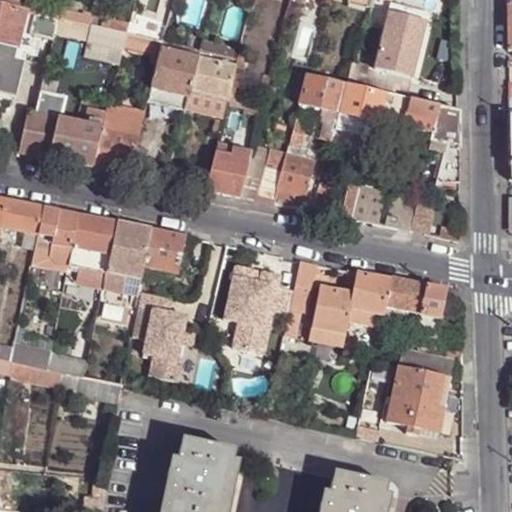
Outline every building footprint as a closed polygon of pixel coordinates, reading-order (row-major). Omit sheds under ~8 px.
[(22,0),(23,0),(20,11),(26,13),(27,13),(27,15),(8,84),(0,81),(0,97),(14,101),(31,36),(30,36),(36,15),(37,15),(55,19),(59,21),(63,9),(28,0),(22,0)] [(0,0),(0,6),(20,11),(23,0),(21,0),(0,0)] [(337,21),(363,28),(367,11),(341,4),(337,21)] [(405,79),(413,12),(390,6),(368,93),(382,96),(401,100),(405,79)] [(27,15),(0,7),(0,81),(8,84),(27,15)] [(429,16),(413,12),(405,79),(401,100),(407,103),(429,16)] [(66,13),(65,22),(75,24),(91,28),(93,19),(66,13)] [(37,15),(36,15),(30,36),(31,36),(54,42),(55,40),(57,31),(59,21),(55,19),(37,15)] [(91,28),(126,36),(128,28),(93,19),(91,28)] [(59,21),(57,31),(88,39),(91,28),(75,24),(65,22),(59,21)] [(317,29),(299,24),(290,58),(308,64),(317,29)] [(84,58),(118,66),(123,47),(125,42),(126,36),(91,28),(88,39),(84,58)] [(155,43),(162,45),(165,34),(158,32),(155,43)] [(133,52),(159,58),(160,52),(162,45),(155,43),(132,38),(131,44),(134,45),(133,52)] [(202,42),(199,53),(237,62),(238,57),(240,50),(202,42)] [(321,52),(316,51),(312,70),(318,72),(322,53),(321,52)] [(150,90),(187,99),(188,94),(197,61),(160,52),(159,58),(156,67),(151,89),(150,90)] [(238,57),(237,62),(236,68),(244,70),(245,70),(248,59),(238,57)] [(202,98),(227,104),(229,95),(235,69),(197,61),(188,94),(202,98)] [(235,69),(229,95),(239,97),(244,70),(236,68),(235,69)] [(47,70),(45,75),(59,78),(60,73),(47,70)] [(45,75),(40,93),(55,98),(59,78),(45,75)] [(322,111),(339,115),(346,88),(308,79),(300,106),(322,111)] [(346,117),(376,123),(382,96),(368,93),(346,88),(339,115),(346,117)] [(147,103),(183,112),(184,108),(187,99),(150,90),(147,103)] [(40,93),(34,116),(58,121),(65,100),(55,98),(40,93)] [(187,99),(184,108),(196,110),(196,113),(199,114),(202,98),(188,94),(187,99)] [(227,104),(226,105),(261,113),(264,102),(239,97),(229,95),(227,104)] [(403,129),(430,136),(436,109),(407,103),(401,100),(382,96),(376,123),(394,127),(403,129)] [(199,114),(222,120),(226,105),(227,104),(202,98),(199,114)] [(101,132),(136,140),(141,125),(144,114),(107,108),(106,114),(103,123),(102,130),(101,132)] [(183,112),(181,119),(194,121),(196,113),(196,110),(184,108),(183,112)] [(82,126),(102,130),(103,123),(106,114),(86,109),(82,126)] [(458,150),(458,114),(436,109),(430,136),(429,144),(445,148),(458,150)] [(322,126),(335,129),(336,126),(339,115),(322,111),(318,125),(322,126)] [(292,133),(304,136),(309,117),(298,114),(292,133)] [(339,115),(336,126),(344,128),(346,117),(339,115)] [(19,154),(48,160),(58,121),(34,116),(32,123),(28,122),(19,154)] [(343,131),(372,139),(376,123),(346,117),(344,128),(343,131)] [(48,160),(91,169),(101,132),(102,130),(82,126),(58,121),(48,160)] [(211,134),(219,136),(222,124),(214,122),(211,134)] [(372,139),(372,141),(389,145),(394,127),(376,123),(372,139)] [(318,139),(332,142),(335,129),(322,126),(318,139)] [(399,147),(403,129),(394,127),(389,145),(399,147)] [(91,169),(127,176),(134,149),(136,140),(101,132),(91,169)] [(300,151),(304,136),(292,133),(287,151),(296,153),(297,150),(300,151)] [(254,143),(249,164),(259,167),(264,145),(254,143)] [(429,144),(428,151),(432,152),(432,150),(444,153),(445,148),(429,144)] [(127,176),(140,180),(147,152),(134,149),(127,176)] [(287,151),(286,157),(304,162),(306,153),(300,151),(297,150),(296,153),(287,151)] [(215,151),(212,162),(245,170),(247,163),(248,159),(215,151)] [(282,172),(276,191),(292,196),(306,198),(314,164),(304,162),(286,157),(282,172)] [(205,192),(238,199),(240,192),(245,170),(212,162),(205,192)] [(249,164),(247,163),(245,170),(240,192),(257,197),(265,168),(259,167),(249,164)] [(164,184),(178,187),(182,171),(169,167),(164,184)] [(255,203),(272,206),(276,191),(282,172),(265,168),(257,197),(255,203)] [(312,214),(326,217),(328,206),(332,189),(320,185),(316,198),(312,214)] [(347,196),(357,197),(359,189),(349,186),(347,196)] [(357,197),(355,205),(365,208),(380,212),(385,196),(359,189),(357,197)] [(272,206),(279,208),(280,201),(290,202),(292,196),(276,191),(272,206)] [(403,206),(415,208),(416,203),(418,194),(404,192),(403,200),(403,206)] [(344,205),(355,207),(355,205),(357,197),(347,196),(344,205)] [(306,213),(312,214),(316,198),(310,197),(306,213)] [(42,210),(5,203),(0,225),(0,229),(6,230),(36,237),(42,210)] [(385,229),(410,234),(415,208),(403,206),(391,203),(385,229)] [(410,234),(426,238),(432,207),(416,203),(415,208),(410,234)] [(343,221),(351,222),(355,207),(344,205),(343,212),(344,212),(343,221)] [(351,222),(376,228),(380,212),(365,208),(355,205),(355,207),(351,222)] [(326,217),(333,219),(335,208),(328,206),(326,217)] [(79,218),(42,210),(36,237),(51,240),(48,255),(56,264),(69,267),(79,218)] [(116,225),(79,218),(69,267),(105,275),(116,225)] [(145,270),(152,233),(116,225),(105,275),(107,275),(103,293),(123,296),(127,279),(141,282),(144,270),(145,270)] [(459,244),(458,229),(444,229),(444,241),(459,244)] [(185,239),(152,233),(145,270),(178,277),(186,240),(185,239)] [(197,242),(194,241),(187,273),(202,276),(208,244),(197,242)] [(315,267),(297,263),(292,290),(305,292),(310,293),(315,267)] [(105,275),(69,267),(66,283),(102,290),(105,275)] [(293,281),(234,269),(227,302),(228,303),(224,322),(237,325),(231,351),(261,357),(271,314),(285,317),(293,281)] [(388,282),(354,275),(350,296),(347,311),(348,311),(381,318),(382,309),(388,282)] [(424,289),(388,282),(382,309),(409,314),(418,316),(424,289)] [(439,292),(424,289),(418,316),(415,329),(414,333),(434,337),(443,294),(439,292)] [(305,292),(292,290),(290,301),(302,304),(305,292)] [(345,322),(348,311),(347,311),(350,296),(317,290),(308,331),(342,338),(345,322)] [(171,302),(141,295),(132,341),(146,344),(144,357),(154,360),(149,380),(177,385),(181,364),(177,363),(180,346),(192,348),(196,332),(184,330),(185,320),(168,316),(171,302)] [(302,304),(290,301),(283,339),(294,341),(302,304)] [(409,314),(382,309),(381,318),(379,326),(405,331),(406,327),(409,314)] [(379,326),(381,318),(348,311),(345,322),(378,329),(379,326)] [(415,329),(418,316),(409,314),(406,327),(415,329)] [(339,350),(342,338),(308,331),(306,343),(339,350)] [(0,362),(11,364),(14,351),(0,347),(0,362)] [(51,356),(14,348),(14,351),(11,364),(13,365),(48,373),(51,358),(51,356)] [(402,350),(397,369),(442,378),(449,380),(453,361),(402,350)] [(87,366),(51,358),(48,373),(62,376),(82,380),(84,380),(87,366)] [(0,362),(0,378),(11,380),(13,365),(11,364),(0,362)] [(62,376),(48,373),(13,365),(11,380),(11,383),(60,393),(61,386),(62,376)] [(442,378),(397,369),(386,422),(386,425),(391,426),(437,436),(443,412),(435,410),(442,378)] [(80,391),(82,380),(62,376),(61,386),(80,391)] [(449,380),(442,378),(435,410),(443,412),(449,380)] [(92,382),(84,380),(82,380),(80,391),(78,400),(106,406),(108,394),(90,389),(92,382)] [(123,389),(121,389),(92,382),(90,389),(108,394),(106,406),(119,408),(123,389)] [(390,431),(391,426),(386,425),(386,422),(380,421),(378,428),(390,431)] [(166,511),(222,511),(225,503),(235,455),(181,444),(175,472),(172,486),(166,511)] [(165,484),(172,486),(175,472),(168,470),(165,484)] [(328,497),(324,511),(381,511),(387,487),(333,476),(328,497)] [(92,501),(105,503),(108,483),(95,482),(92,501)] [(159,511),(166,511),(172,486),(165,484),(159,511)] [(318,511),(324,511),(328,497),(322,495),(318,511)] [(103,511),(105,503),(92,501),(86,500),(84,511),(103,511)]
